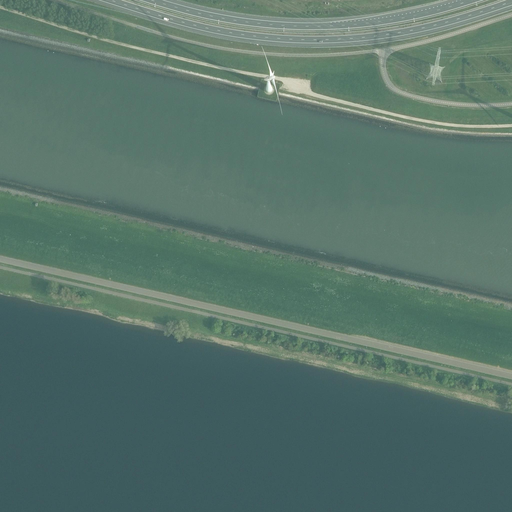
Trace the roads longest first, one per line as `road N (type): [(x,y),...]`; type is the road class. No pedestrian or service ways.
road 1 (track): [(511,124),(448,124),(375,110),(283,79),(0,9)]
road 2 (unclassified): [(511,374),(0,259)]
road 3 (motorway): [(111,0),(196,25),(309,39),(421,27),(511,1)]
road 4 (motorway): [(476,0),(305,28),(147,0)]
road 5 (unclassified): [(511,15),(382,50),(385,78),(397,92),(511,104)]
